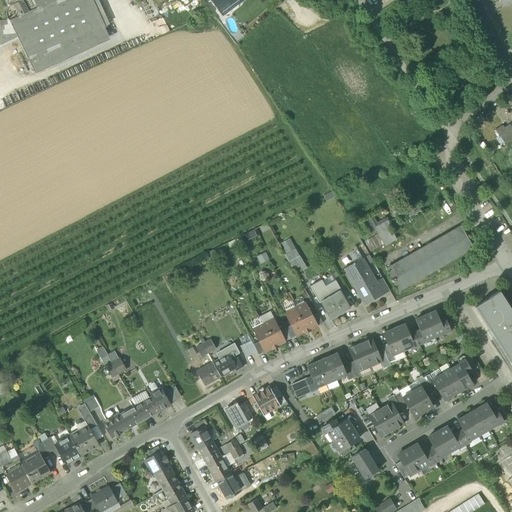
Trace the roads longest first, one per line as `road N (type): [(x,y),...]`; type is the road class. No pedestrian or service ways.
road 1 (residential): [(452,290),(300,354),(166,427)]
road 2 (residential): [(452,290),(505,377),(378,451)]
road 3 (residential): [(166,427),(20,511)]
road 4 (unclassified): [(444,128),(356,0)]
road 5 (residential): [(508,264),(445,167),(444,128)]
